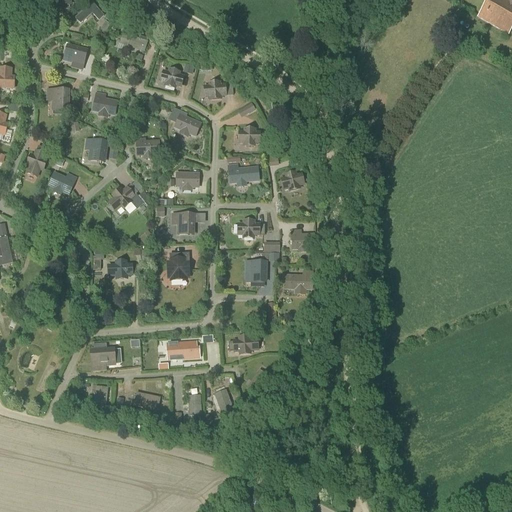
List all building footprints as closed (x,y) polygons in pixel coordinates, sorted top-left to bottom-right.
[(511,0),(488,0),(478,18),(508,35),(511,28),(511,0)] [(75,18),(81,25),(92,15),(99,22),(104,17),(92,3),(75,18)] [(140,37),(139,40),(123,34),(119,45),(144,53),(148,43),(147,42),(148,39),(140,37)] [(70,48),(66,63),(85,68),(89,53),(70,48)] [(0,88),(14,89),(14,78),(10,78),(11,70),(0,69),(0,88)] [(179,74),(169,72),(169,74),(164,73),(162,82),(166,84),(166,86),(175,89),(176,86),(180,87),(183,78),(178,77),(179,74)] [(206,98),(211,98),(211,100),(220,99),(220,97),(225,96),(224,87),(219,87),(219,84),(210,85),(210,88),(205,88),(206,98)] [(53,92),(53,111),(68,111),(68,92),(53,92)] [(125,108),(134,111),(138,100),(129,97),(125,108)] [(92,116),(114,121),(117,104),(96,99),(92,116)] [(252,105),(238,113),(242,120),(256,111),(252,105)] [(179,115),(175,125),(173,129),(179,132),(189,136),(195,139),(202,125),(186,118),(179,115)] [(70,125),(71,134),(79,132),(78,124),(70,125)] [(259,134),(254,134),(254,131),(245,131),(245,134),(240,134),(240,143),(244,143),(244,146),(254,146),(254,144),(259,144),(259,134)] [(106,144),(92,142),(89,161),(104,163),(106,144)] [(137,144),(138,156),(159,155),(158,143),(137,144)] [(50,145),(48,151),(55,153),(57,147),(50,145)] [(28,174),(37,177),(40,170),(42,171),(46,162),(43,161),(47,151),(38,147),(34,158),(31,157),(28,166),(30,167),(28,174)] [(109,160),(117,161),(119,150),(110,149),(109,160)] [(65,162),(56,158),(53,165),(61,169),(65,162)] [(236,184),(246,183),(258,181),(257,169),(238,171),(238,166),(227,167),(228,172),(229,172),(231,184),(236,184)] [(182,189),(182,193),(192,193),(192,190),(199,190),(200,174),(176,174),(175,189),(182,189)] [(66,180),(54,175),(49,186),(69,195),(76,180),(68,176),(66,180)] [(282,181),(284,190),(289,189),(290,192),(299,189),(298,187),(303,185),(301,176),(296,177),(295,175),(286,177),(287,180),(282,181)] [(131,203),(129,201),(137,194),(131,186),(123,193),(121,191),(114,197),(115,199),(110,204),(116,212),(121,207),(123,209),(131,203)] [(178,236),(193,236),(193,216),(179,216),(178,236)] [(244,226),(239,226),(239,236),(244,236),(244,238),(253,238),(253,236),(258,236),(258,226),(253,226),(254,223),(244,223),(244,226)] [(148,232),(139,240),(144,246),(153,238),(148,232)] [(313,236),(292,237),(293,250),(314,249),(313,236)] [(0,267),(13,264),(7,238),(0,239),(0,267)] [(264,243),(264,254),(279,254),(280,244),(264,243)] [(95,261),(104,261),(104,252),(95,251),(95,261)] [(161,259),(161,251),(145,251),(145,263),(155,263),(155,259),(161,259)] [(188,255),(170,256),(171,279),(186,278),(186,264),(189,263),(188,255)] [(263,261),(269,261),(269,263),(279,264),(279,255),(264,255),(263,261)] [(131,276),(131,266),(126,267),(126,264),(116,265),(116,267),(109,268),(109,277),(117,277),(117,279),(127,279),(126,276),(131,276)] [(250,283),(265,283),(265,264),(251,264),(250,283)] [(290,290),(312,291),(312,278),(291,278),(290,290)] [(276,324),(276,313),(268,313),(268,324),(276,324)] [(249,342),(249,339),(239,340),(240,343),(235,343),(236,353),(240,352),(241,355),(250,354),(250,351),(257,351),(256,341),(249,342)] [(167,361),(200,359),(199,349),(196,350),(196,343),(166,346),(167,361)] [(94,346),(94,352),(95,367),(112,366),(111,356),(113,356),(113,351),(106,351),(106,345),(94,346)] [(247,389),(256,396),(267,381),(258,375),(254,381),(253,381),(247,389)] [(93,410),(106,411),(108,389),(95,387),(93,410)] [(134,406),(154,410),(156,399),(148,397),(137,394),(134,406)] [(220,406),(219,407),(223,416),(233,413),(227,395),(217,399),(220,406)] [(201,397),(188,397),(189,417),(202,416),(201,397)]
